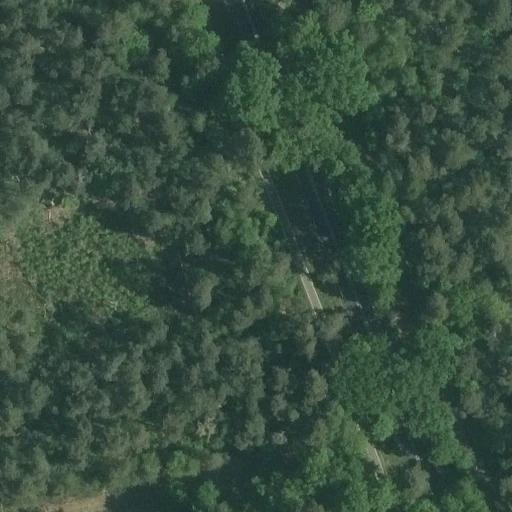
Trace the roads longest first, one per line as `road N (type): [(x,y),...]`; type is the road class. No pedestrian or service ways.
road 1 (primary): [(438,511),(242,0)]
road 2 (track): [(253,511),(383,484)]
